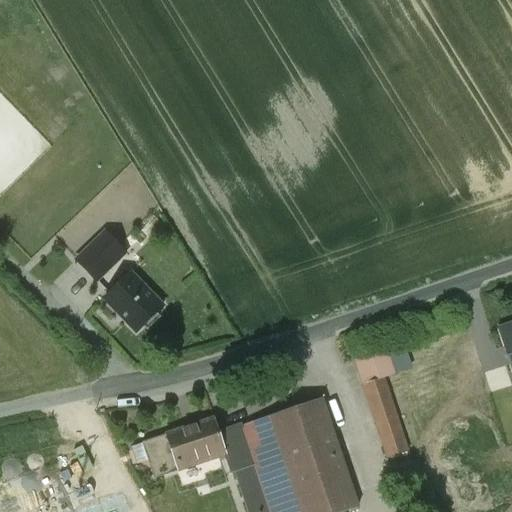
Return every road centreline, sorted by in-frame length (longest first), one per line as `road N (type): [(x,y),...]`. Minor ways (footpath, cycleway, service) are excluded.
road 1 (unclassified): [(135,379),(328,329),(511,268)]
road 2 (unclassified): [(135,379),(0,242)]
road 3 (unclassified): [(0,410),(135,379)]
